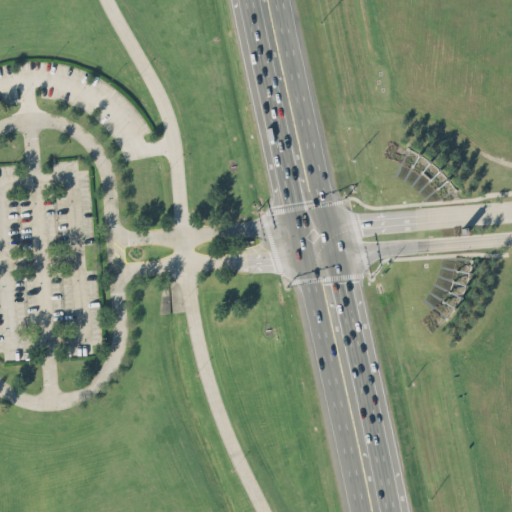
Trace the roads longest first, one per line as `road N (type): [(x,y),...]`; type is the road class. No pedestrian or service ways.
road 1 (residential): [(103,0),(162,110),(196,350),(261,511)]
road 2 (primary): [(388,511),(278,0)]
road 3 (primary): [(247,0),(356,511)]
road 4 (residential): [(0,388),(38,401),(66,398),(94,378),(117,332),(97,155),(63,124),(0,125)]
road 5 (tertiary): [(511,211),(296,226)]
road 6 (tertiary): [(302,254),(511,237)]
road 7 (residential): [(296,226),(109,240)]
road 8 (residential): [(112,272),(242,258)]
